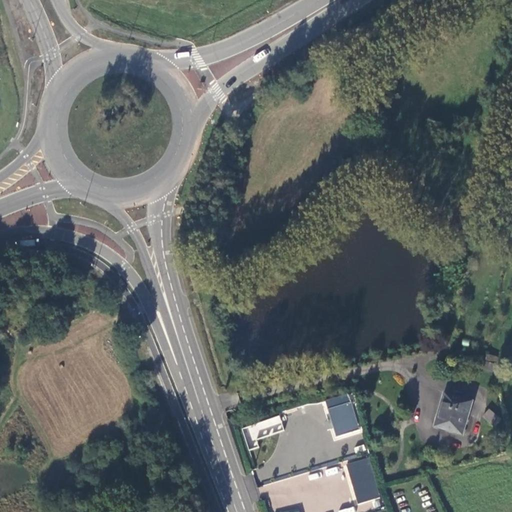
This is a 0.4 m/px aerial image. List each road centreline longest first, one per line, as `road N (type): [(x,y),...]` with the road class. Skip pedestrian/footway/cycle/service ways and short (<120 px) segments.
road 1 (unclassified): [(0,236),(56,234),(120,264),(201,409)]
road 2 (secondary): [(99,197),(131,228),(201,409)]
road 3 (secondary): [(201,409),(158,247),(154,219),(163,186)]
road 4 (primary): [(193,127),(235,80),(355,0)]
road 5 (primary): [(320,0),(226,49),(150,60)]
